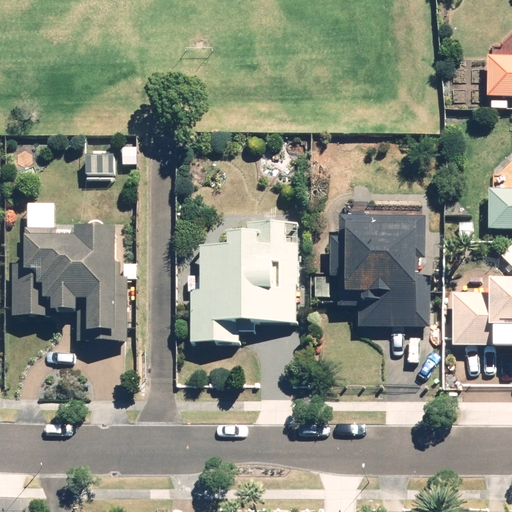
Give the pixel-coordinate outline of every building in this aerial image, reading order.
[(511,61),(484,62),(485,106),(511,106),(511,61)] [(36,172),(36,152),(13,152),(13,172),(36,172)] [(117,156),(95,155),(95,164),(82,163),(81,182),(116,183),(117,156)] [(511,193),(485,194),(485,239),(511,238),(511,193)] [(425,316),(426,224),(336,223),(336,246),(329,246),(329,286),(336,286),(336,314),(356,315),(356,335),(427,336),(427,316),(425,316)] [(295,331),(301,232),(247,229),(246,242),(225,241),(225,254),(192,252),(191,280),(186,279),(185,300),(191,300),(189,351),(240,353),(240,339),(257,340),(257,329),(295,331)] [(83,345),(122,346),(124,285),(133,286),(134,265),(125,265),(125,243),(58,241),(59,236),(22,235),(21,273),(12,273),(10,322),(75,324),(76,312),(84,312),(83,345)] [(484,302),(453,302),(451,352),(489,353),(488,363),(511,363),(511,291),(484,291),(484,302)]
